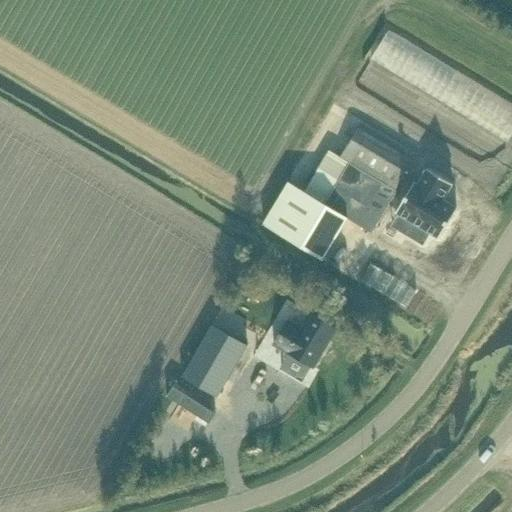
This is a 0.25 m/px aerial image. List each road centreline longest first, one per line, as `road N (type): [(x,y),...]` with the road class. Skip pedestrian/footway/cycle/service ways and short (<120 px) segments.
road 1 (unclassified): [(212,511),(303,480),(373,431),(445,351),(511,242)]
road 2 (unclassified): [(429,511),(511,424)]
